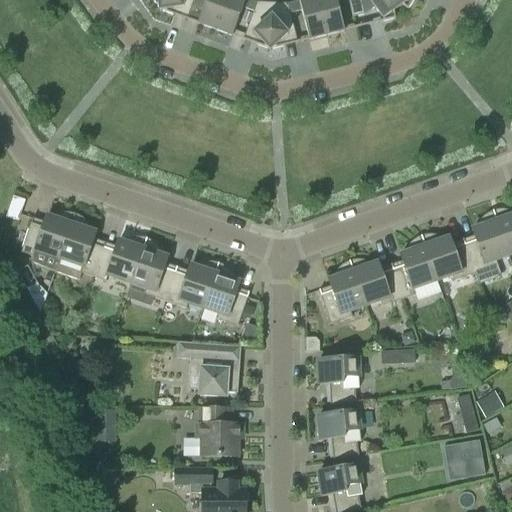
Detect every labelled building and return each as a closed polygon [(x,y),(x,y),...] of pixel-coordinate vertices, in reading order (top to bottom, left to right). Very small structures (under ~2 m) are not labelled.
[(194,0),(150,0),(159,10),(159,13),(161,13),(174,17),(177,10),(178,10),(178,7),(179,7),(190,11),(191,9),(194,0)] [(214,32),(225,0),(194,0),(191,9),(202,13),(197,25),(214,32)] [(256,4),(245,0),(225,0),(214,32),(232,38),(242,9),(253,14),(256,4)] [(316,0),(308,0),(287,5),(290,15),(301,12),(308,42),(326,37),(316,0)] [(347,0),(316,0),(326,37),(344,33),(337,3),(348,1),(347,0)] [(393,13),(397,10),(390,0),(347,0),(348,1),(352,19),(365,16),(374,9),(378,15),(380,24),(395,20),(393,13)] [(390,0),(397,10),(401,7),(407,11),(413,0),(390,0)] [(294,33),(290,15),(287,5),(256,4),(253,14),(252,15),(249,24),(247,32),(253,34),(257,39),(255,46),(268,51),(269,52),(271,51),(284,48),(282,41),(284,39),(282,37),(283,36),(294,33)] [(249,24),(252,15),(244,13),(241,21),(249,24)] [(6,218),(6,219),(18,223),(25,203),(14,199),(12,198),(6,218)] [(511,213),(510,212),(507,212),(504,211),(501,211),(498,212),(495,212),(492,213),(508,257),(511,255),(511,213)] [(508,257),(492,213),(490,214),(487,216),(484,217),(482,219),(480,221),(478,224),(477,226),(478,230),(471,232),(475,242),(464,246),(474,275),(478,287),(501,279),(495,262),(508,257)] [(56,216),(53,217),(52,220),(46,218),(42,228),(32,225),(33,220),(32,220),(26,238),(20,253),(32,257),(30,264),(55,274),(74,216),(71,215),(68,215),(65,214),(62,215),(59,215),(56,216)] [(91,278),(102,249),(91,245),(95,235),(89,233),(90,230),(89,227),(87,225),(85,223),(83,221),(81,219),(79,218),(76,217),(74,216),(55,274),(78,282),(81,275),(91,278)] [(442,242),(441,239),(439,238),(436,238),(433,237),(431,237),(428,237),(426,237),(423,238),(420,238),(436,282),(451,277),(453,283),(474,275),(464,246),(452,250),(449,240),(442,242)] [(436,282),(420,238),(418,239),(415,241),(413,242),(410,244),(408,247),(407,249),(405,251),(406,255),(400,257),(403,267),(392,271),(402,300),(415,296),(413,290),(436,282)] [(142,250),(145,240),(143,240),(140,239),(137,239),(134,239),(131,240),(128,241),(125,242),(124,245),(118,243),(114,253),(102,249),(91,278),(104,282),(106,277),(129,285),(142,250)] [(163,303),(174,274),(163,270),(167,259),(161,257),(162,254),(160,252),(159,250),(157,247),(155,246),(153,244),(150,243),(148,241),(145,240),(142,250),(129,285),(144,290),(142,296),(163,303)] [(402,300),(392,271),(381,275),(377,265),(370,267),(369,264),(367,263),(364,263),(362,262),(359,262),(356,262),(354,262),(351,263),(349,264),(364,307),(379,302),(381,308),(402,300)] [(200,265),(197,266),(196,269),(190,267),(186,278),(174,274),(163,303),(184,310),(186,305),(201,310),(214,275),(217,265),(214,264),(212,264),(209,264),(206,264),(203,264),(200,265)] [(364,307),(349,264),(346,265),(343,266),(341,268),(339,270),(337,272),(335,274),(333,277),(335,280),(328,282),(332,293),(321,296),(319,292),(318,292),(330,326),(351,319),(349,313),(364,307)] [(214,320),(237,328),(241,318),(245,307),(249,294),(248,294),(246,298),(235,295),(239,284),(232,282),(234,279),(232,276),(231,274),(229,272),(227,270),(225,269),(222,267),(220,266),(217,265),(214,275),(201,310),(216,315),(214,320)] [(511,305),(501,314),(509,324),(511,322),(511,305)] [(245,307),(241,318),(250,320),(254,309),(245,307)] [(470,316),(478,326),(487,320),(479,310),(470,316)] [(400,337),(404,348),(416,343),(411,332),(400,337)] [(305,353),(319,353),(318,344),(315,340),(305,340),(305,353)] [(239,365),(240,349),(240,348),(177,344),(175,360),(189,361),(188,374),(199,375),(198,397),(226,399),(226,394),(237,395),(238,377),(232,376),(233,364),(239,365)] [(413,353),(380,354),(381,366),(414,365),(413,353)] [(318,363),(319,386),(329,386),(330,408),(355,405),(354,391),(359,391),(357,361),(318,363)] [(468,397),(456,400),(465,435),(477,432),(468,397)] [(484,421),(497,414),(496,412),(488,398),(475,405),(484,421)] [(230,426),(230,410),(199,409),(199,426),(195,426),(195,440),(200,440),(200,458),(237,459),(237,440),(242,440),(242,427),(230,426)] [(94,428),(114,428),(115,412),(94,412),(94,428)] [(357,414),(318,418),(320,442),(330,441),(333,462),(358,458),(356,445),(361,444),(357,414)] [(495,420),(482,427),(487,436),(500,429),(495,420)] [(478,443),(449,447),(452,464),(481,459),(478,443)] [(511,464),(511,448),(500,454),(506,467),(511,464)] [(357,468),(318,475),(322,498),(332,496),(334,511),(358,511),(360,511),(358,498),(362,497),(357,468)] [(244,511),(245,505),(248,504),(248,495),(245,493),(232,493),(232,486),(237,486),(237,485),(218,485),(218,492),(209,492),(209,486),(211,486),(211,471),(174,471),(174,486),(188,486),(188,495),(201,495),(200,511),(244,511)] [(500,495),(508,507),(511,504),(511,487),(500,495)]
